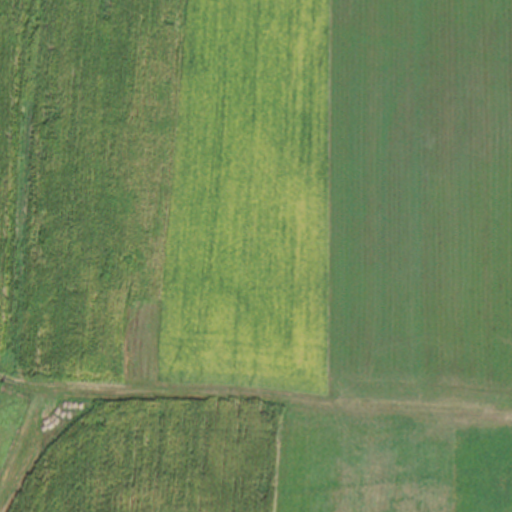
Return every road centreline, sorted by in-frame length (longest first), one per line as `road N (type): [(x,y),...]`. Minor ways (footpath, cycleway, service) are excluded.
road 1 (track): [(0,374),(44,388),(511,410)]
road 2 (track): [(511,427),(368,443),(208,490),(176,511)]
